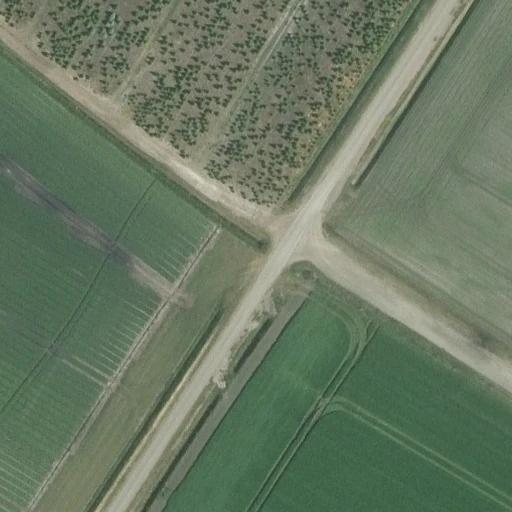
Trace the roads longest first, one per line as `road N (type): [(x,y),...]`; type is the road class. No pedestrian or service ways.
road 1 (track): [(511,376),(106,112),(0,26)]
road 2 (unclassified): [(112,511),(446,0)]
